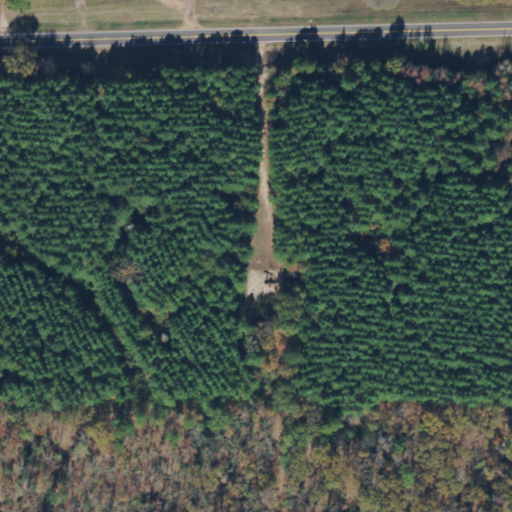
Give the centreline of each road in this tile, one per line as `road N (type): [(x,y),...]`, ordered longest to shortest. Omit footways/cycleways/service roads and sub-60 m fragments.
road 1 (tertiary): [(511,26),(0,37)]
road 2 (residential): [(264,30),(259,287)]
